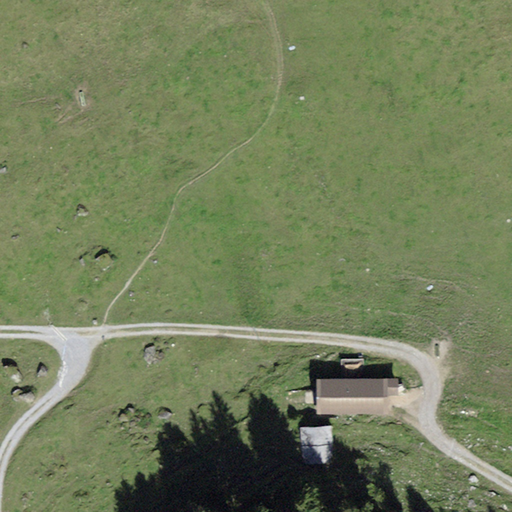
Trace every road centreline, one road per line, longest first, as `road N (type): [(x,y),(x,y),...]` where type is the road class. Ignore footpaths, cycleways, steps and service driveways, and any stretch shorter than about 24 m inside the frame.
road 1 (track): [(102,334),(257,334),(391,349),(419,361),(431,384),(428,414),(437,440),(511,487)]
road 2 (track): [(76,335),(66,384),(25,424),(0,468)]
